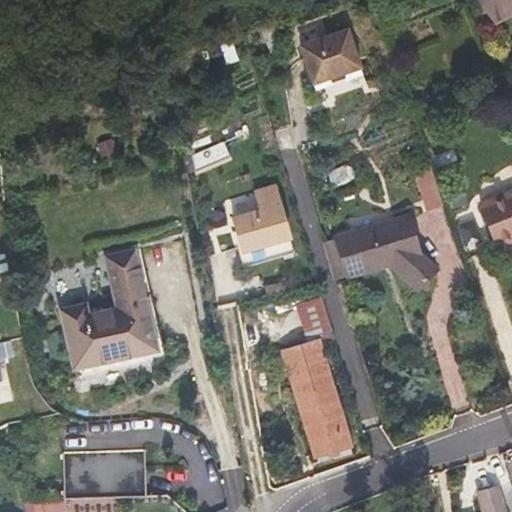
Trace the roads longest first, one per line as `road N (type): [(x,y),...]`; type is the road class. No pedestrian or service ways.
road 1 (unknown): [(375,472),(283,153)]
road 2 (residential): [(511,423),(315,496),(295,511)]
